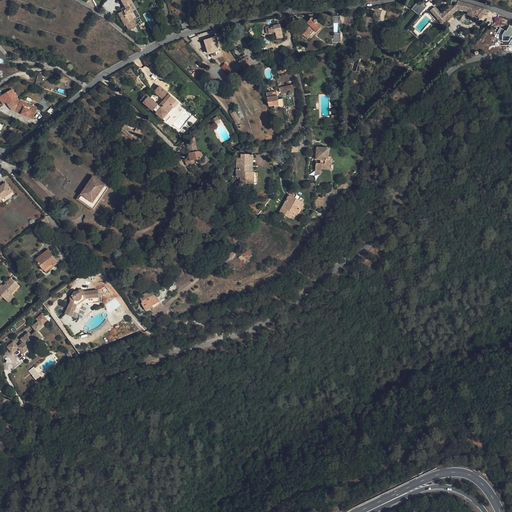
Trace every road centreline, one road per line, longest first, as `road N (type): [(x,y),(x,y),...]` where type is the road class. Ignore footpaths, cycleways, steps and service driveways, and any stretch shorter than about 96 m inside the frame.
road 1 (residential): [(0,429),(131,364),(272,316),(379,226),(451,70),(511,52)]
road 2 (residential): [(398,0),(261,16),(169,40),(86,88),(0,161)]
road 3 (track): [(511,478),(468,437),(432,442),(366,476),(310,488),(273,511)]
road 4 (unknown): [(291,12),(302,112),(282,144),(255,158)]
